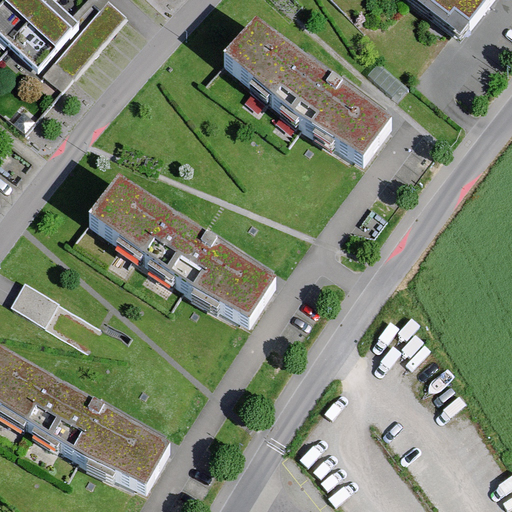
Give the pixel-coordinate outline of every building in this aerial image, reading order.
[(0,0),(0,42),(40,79),(51,67),(70,85),(126,25),(99,0),(0,0)] [(401,0),(465,47),(500,0),(401,0)] [(229,72),(365,173),(395,133),(259,32),(229,72)] [(92,235),(246,335),(273,293),(120,194),(92,235)] [(26,285),(13,309),(46,326),(59,302),(26,285)] [(0,423),(78,469),(149,499),(172,458),(0,362),(0,423)]
